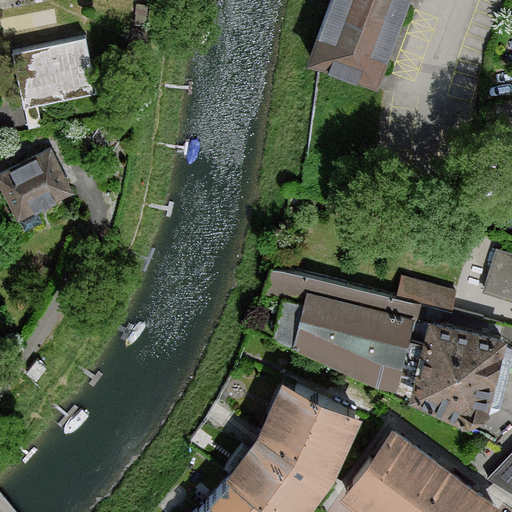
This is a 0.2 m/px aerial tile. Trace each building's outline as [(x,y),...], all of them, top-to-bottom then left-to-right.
[(330,0),(310,55),(376,80),(405,0),(330,0)] [(84,35),(12,50),(23,103),(95,88),(84,35)] [(50,145),(0,169),(0,181),(18,217),(72,189),(50,145)] [(511,252),(497,248),(485,288),(509,296),(511,286),(511,252)] [(394,386),(396,380),(410,325),(423,328),(427,314),(440,318),(444,306),(451,308),(456,290),(405,276),(400,294),(272,262),(265,286),(286,291),(275,332),(379,382),(394,386)] [(410,325),(396,380),(417,385),(416,390),(465,412),(484,403),(501,336),(439,320),(440,318),(427,314),(423,328),(410,325)] [(266,451),(261,449),(239,479),(278,509),(282,511),(296,511),(322,477),(305,469),(308,463),(311,456),(328,469),(355,410),(295,383),(274,429),(279,433),(266,451)] [(369,456),(353,479),(395,510),(393,511),(486,511),(493,503),(444,466),(395,430),(374,459),(369,456)] [(511,486),(511,448),(487,475),(511,486)] [(275,511),(278,509),(239,479),(231,473),(200,508),(204,511),(275,511)]
